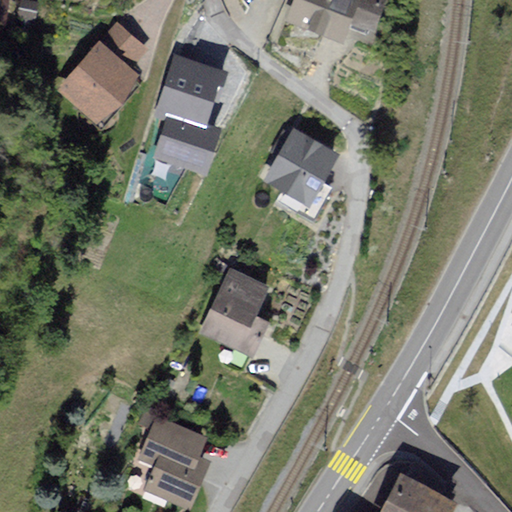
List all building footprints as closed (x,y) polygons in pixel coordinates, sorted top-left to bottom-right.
[(373,27),(383,0),(296,0),(290,18),(342,37),(349,18),(373,27)] [(146,49),(119,26),(103,44),(100,42),(60,88),(100,121),(139,76),(129,68),(146,49)] [(222,85),(226,68),(176,51),(160,105),(173,110),(158,153),(204,170),(216,133),(201,128),(215,84),(222,85)] [(337,154),(293,130),(266,179),(286,190),(281,199),(312,216),(329,186),(322,181),(337,154)] [(253,315),(267,286),(231,270),(203,331),(251,353),(266,321),(253,315)] [(200,436),(154,416),(134,460),(150,467),(140,490),(182,508),(203,459),(192,454),(200,436)] [(445,511),(452,499),(399,471),(377,511),(445,511)]
